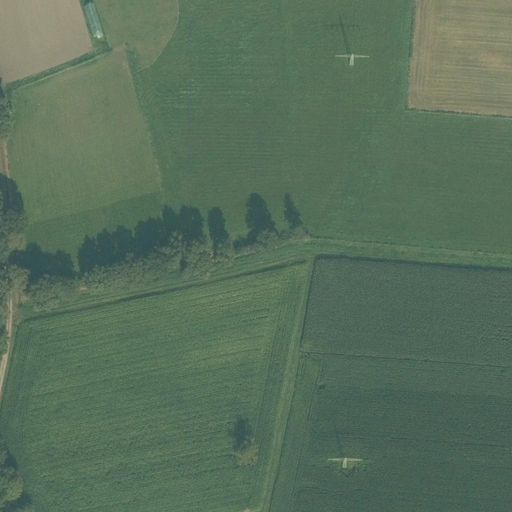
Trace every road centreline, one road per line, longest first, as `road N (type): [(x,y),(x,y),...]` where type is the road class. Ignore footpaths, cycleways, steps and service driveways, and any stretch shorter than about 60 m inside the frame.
road 1 (track): [(265,511),(318,256),(511,271)]
road 2 (track): [(318,256),(55,311),(13,311),(0,217)]
